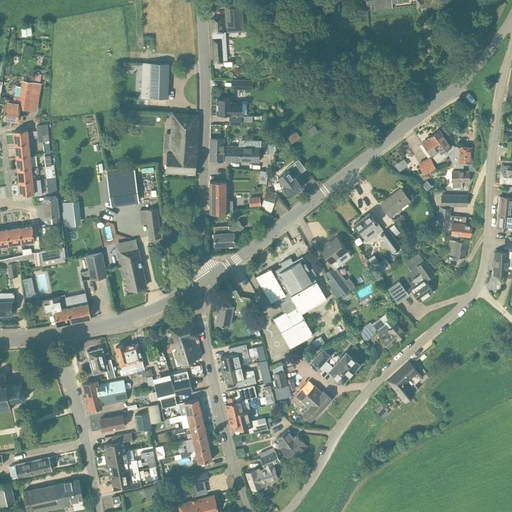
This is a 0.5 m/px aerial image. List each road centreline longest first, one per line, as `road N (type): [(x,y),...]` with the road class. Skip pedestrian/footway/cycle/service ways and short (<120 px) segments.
road 1 (unclassified): [(286,511),(367,391),(477,287),(496,107),(511,43)]
road 2 (tertiary): [(211,277),(458,87)]
road 3 (unclassified): [(211,277),(200,255),(199,0)]
road 4 (residential): [(249,511),(229,459),(192,289)]
road 5 (residential): [(97,511),(59,336)]
road 6 (tertiary): [(59,336),(192,289)]
